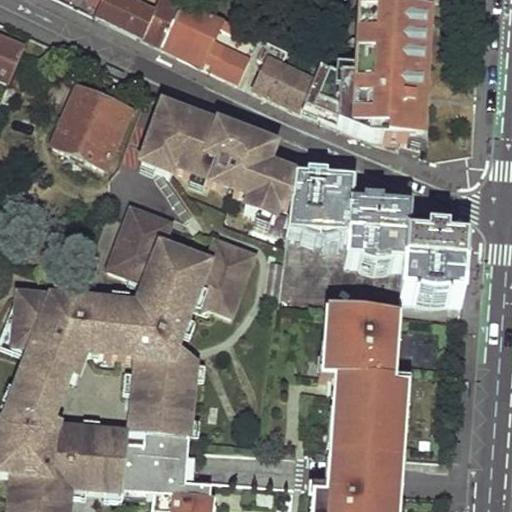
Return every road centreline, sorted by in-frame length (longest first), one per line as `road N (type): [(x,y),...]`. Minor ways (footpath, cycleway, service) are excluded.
road 1 (residential): [(2,0),(448,201),(510,213)]
road 2 (residential): [(510,213),(487,511)]
